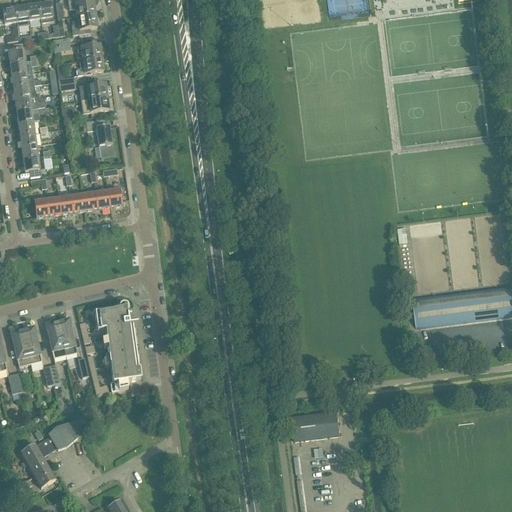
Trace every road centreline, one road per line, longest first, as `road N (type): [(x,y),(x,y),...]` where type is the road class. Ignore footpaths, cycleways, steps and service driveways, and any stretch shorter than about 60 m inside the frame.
road 1 (secondary): [(174,0),(242,511)]
road 2 (secondary): [(253,511),(212,217),(193,0)]
road 3 (residential): [(144,227),(111,0)]
road 4 (residential): [(174,457),(150,276)]
road 5 (unclassified): [(340,391),(511,370)]
road 6 (residential): [(0,313),(150,276)]
road 7 (residential): [(16,245),(144,227)]
